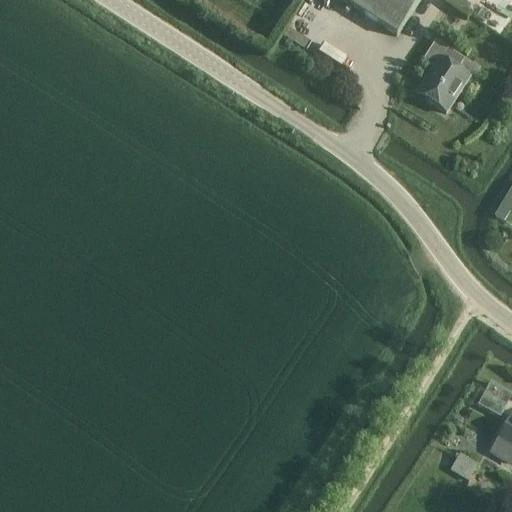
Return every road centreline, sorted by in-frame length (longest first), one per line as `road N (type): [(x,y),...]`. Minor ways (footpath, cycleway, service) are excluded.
road 1 (unclassified): [(474,299),(388,187),(109,0)]
road 2 (track): [(335,511),(474,299)]
